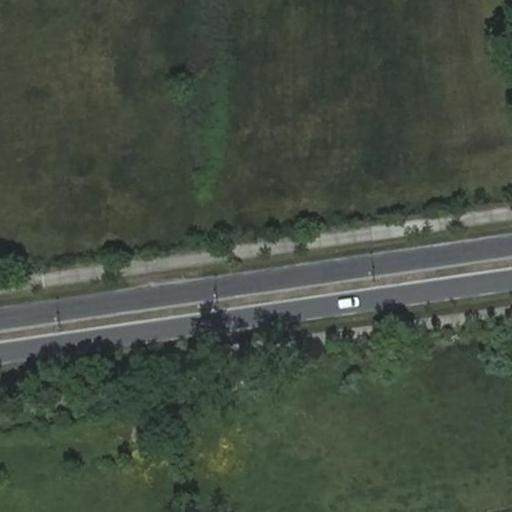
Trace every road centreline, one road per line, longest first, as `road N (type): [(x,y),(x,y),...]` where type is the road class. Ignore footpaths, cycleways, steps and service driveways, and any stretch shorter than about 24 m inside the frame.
road 1 (secondary): [(511,244),(0,320)]
road 2 (secondary): [(0,354),(511,281)]
